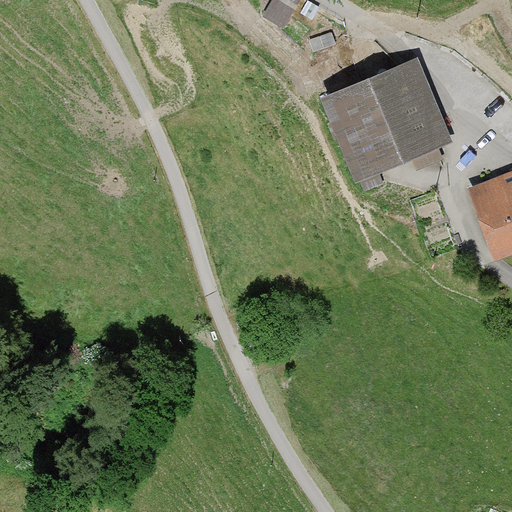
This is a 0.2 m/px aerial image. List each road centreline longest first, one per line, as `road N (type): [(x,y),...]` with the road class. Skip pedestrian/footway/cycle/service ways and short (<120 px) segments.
road 1 (residential): [(326,511),(247,394),(175,188),(86,0)]
road 2 (track): [(511,279),(490,267),(455,166),(464,130),(445,88),(362,19)]
